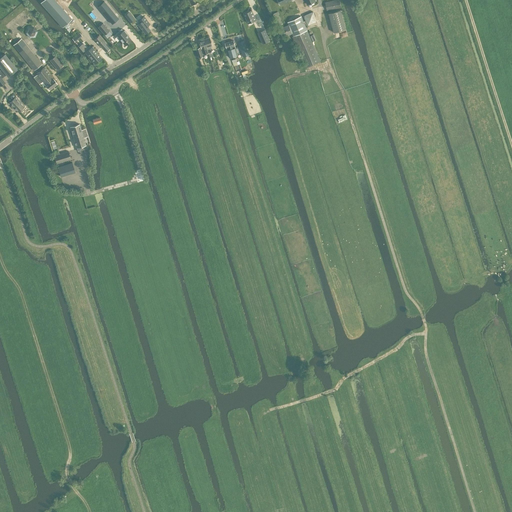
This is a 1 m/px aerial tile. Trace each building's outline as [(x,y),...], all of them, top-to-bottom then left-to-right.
[(54,0),(43,0),(41,3),(62,27),(71,19),(54,0)] [(339,0),(334,0),(325,2),(327,10),(341,7),(339,0)] [(101,11),(109,20),(112,24),(118,19),(107,5),(101,11)] [(329,13),(334,32),(346,29),(340,9),(329,13)] [(252,10),(244,13),(248,23),(256,19),(252,10)] [(278,11),(273,13),(273,14),(278,26),(283,24),(278,12),(278,11)] [(307,25),(308,24),(317,21),(313,11),(303,15),(307,25)] [(289,24),(279,28),(283,37),(293,33),(294,36),(293,36),(306,67),(320,61),(301,16),(288,22),(289,24)] [(140,22),(138,24),(145,33),(150,30),(146,25),(147,24),(148,23),(143,17),(138,20),(140,22)] [(109,30),(104,24),(103,23),(98,27),(104,34),(109,30)] [(37,31),(34,26),(28,27),(25,33),(29,37),(35,37),(37,31)] [(122,29),(116,33),(117,35),(117,36),(116,37),(119,40),(120,39),(125,45),(131,40),(126,34),(127,33),(125,30),(124,31),(123,30),(122,29)] [(265,29),(257,32),(262,44),(270,40),(265,29)] [(101,47),(106,43),(99,35),(94,39),(101,47)] [(41,64),(27,47),(21,39),(13,45),(34,70),(41,64)] [(196,49),(199,57),(202,56),(202,55),(208,52),(207,50),(207,49),(204,39),(199,41),(201,47),(196,49)] [(245,39),(238,42),(243,56),(250,54),(245,39)] [(233,40),(225,43),(227,50),(229,57),(238,55),(236,48),(233,40)] [(83,43),(79,47),(82,51),(83,52),(84,51),(85,52),(95,63),(102,58),(92,46),(88,49),(83,43)] [(5,53),(0,57),(0,66),(8,77),(17,69),(5,53)] [(63,64),(55,55),(50,60),(57,69),(63,64)] [(39,84),(43,81),(49,90),(57,83),(44,67),(36,73),(37,74),(34,77),(39,84)] [(16,109),(18,111),(23,107),(20,103),(21,102),(16,96),(9,102),(12,105),(11,106),(15,110),(16,109)] [(80,124),(70,127),(76,147),(86,144),(84,138),(88,137),(86,131),(82,132),(80,124)] [(53,153),(57,163),(71,159),(69,151),(60,154),(59,152),(53,153)] [(72,162),(57,167),(60,176),(75,172),(72,162)]
